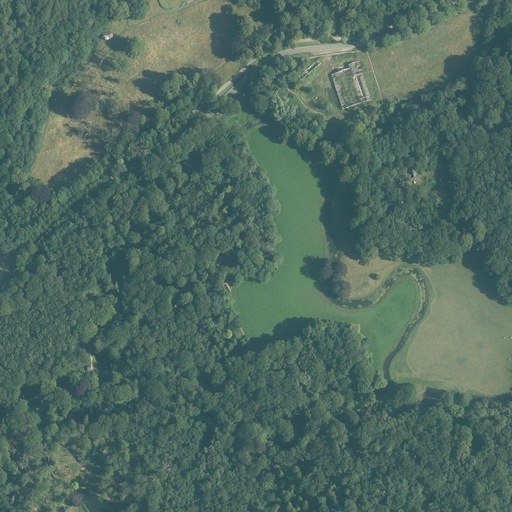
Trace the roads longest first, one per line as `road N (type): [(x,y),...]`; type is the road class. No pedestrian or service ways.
road 1 (tertiary): [(0,282),(70,211),(181,140),(263,63),(291,51),(379,39),(467,0)]
road 2 (unknown): [(7,262),(79,192),(154,142),(254,55),(290,40),(369,32),(443,0)]
